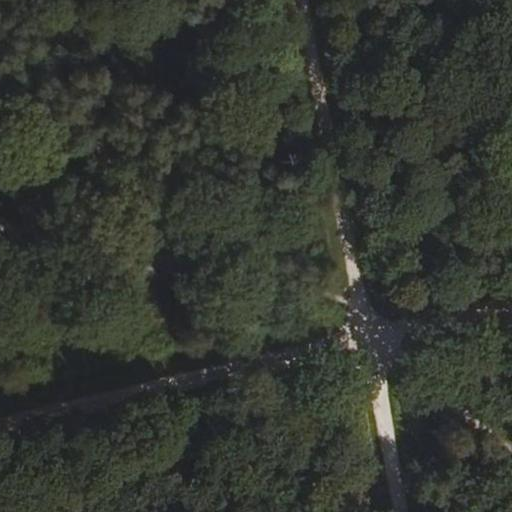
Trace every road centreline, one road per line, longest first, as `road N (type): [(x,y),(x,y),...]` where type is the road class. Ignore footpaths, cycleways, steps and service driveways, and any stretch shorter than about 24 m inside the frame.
road 1 (track): [(0,425),(367,335)]
road 2 (track): [(367,335),(300,0)]
road 3 (track): [(367,335),(511,459)]
road 4 (track): [(401,511),(367,335)]
road 5 (track): [(367,335),(511,301)]
